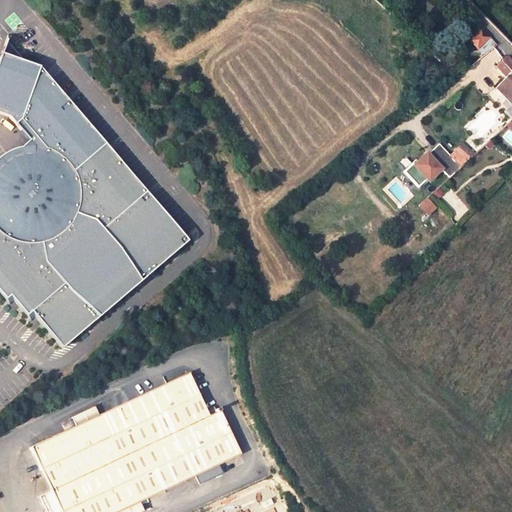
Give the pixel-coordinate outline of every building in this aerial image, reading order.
[(468,39),(477,48),(489,37),(480,28),(468,39)] [(0,53),(0,112),(8,116),(33,143),(0,171),(0,292),(10,305),(15,302),(32,321),(36,318),(62,348),(189,239),(38,66),(0,53)] [(504,77),(494,88),(505,99),(511,105),(511,62),(507,57),(496,67),(504,77)] [(465,73),(454,82),(462,92),(473,83),(465,73)] [(511,118),(511,105),(505,99),(493,110),(507,124),(510,121),(511,118)] [(463,143),(459,147),(469,159),(474,154),(463,143)] [(415,163),(406,172),(420,187),(428,180),(431,184),(444,172),(449,177),(469,159),(459,147),(450,155),(441,145),(431,154),(429,152),(416,164),(415,163)] [(195,476),(218,465),(241,454),(220,411),(209,416),(189,373),(98,416),(75,427),(30,448),(60,511),(118,511),(139,503),(195,476)] [(75,427),(98,416),(94,407),(71,418),(75,427)] [(222,473),(218,465),(195,476),(199,484),(222,473)] [(139,503),(118,511),(141,511),(143,511),(139,503)]
